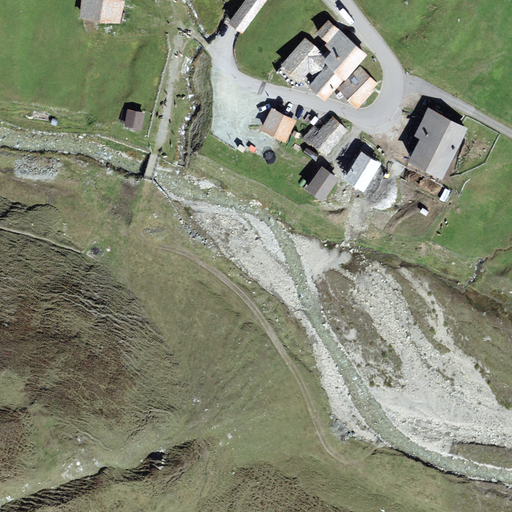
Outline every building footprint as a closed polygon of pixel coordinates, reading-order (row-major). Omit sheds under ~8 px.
[(124,1),(116,0),(81,0),(79,17),(121,23),(124,1)] [(267,0),(248,0),(232,23),(244,32),(267,0)] [(346,34),(330,20),(320,32),(336,46),(346,34)] [(336,46),(327,56),(350,77),(371,54),(347,33),(346,34),(336,46)] [(311,85),(332,62),(307,39),(285,64),(310,86),(311,85)] [(327,99),(348,76),(332,62),(311,85),(327,99)] [(362,69),(341,88),(357,104),(377,85),(362,69)] [(408,162),(442,179),(468,127),(428,107),(414,135),(419,138),(408,162)] [(297,120),(271,108),(260,130),(286,142),(297,120)] [(127,111),(122,110),(120,122),(125,123),(125,126),(142,130),(145,113),(127,109),(127,111)] [(315,125),(302,139),(310,145),(312,143),(326,156),(348,130),(332,117),(320,130),(315,125)] [(246,148),(240,144),(237,148),(243,152),(246,148)] [(347,145),(335,162),(360,180),(373,163),(347,145)] [(339,179),(322,166),(305,189),(323,201),(339,179)]
